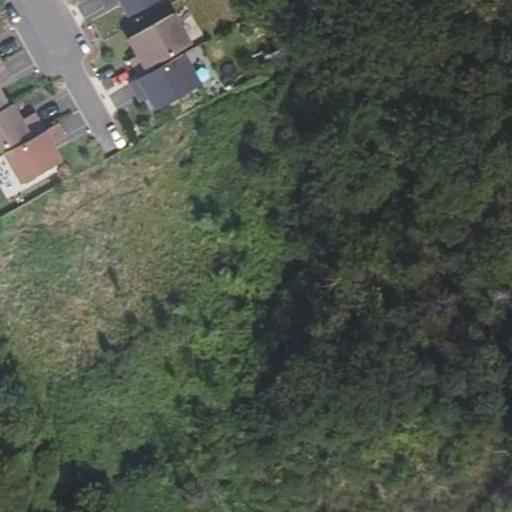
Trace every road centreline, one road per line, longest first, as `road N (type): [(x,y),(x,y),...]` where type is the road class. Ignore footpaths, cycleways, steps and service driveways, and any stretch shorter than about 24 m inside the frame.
road 1 (track): [(47,510),(58,467),(51,416),(0,313)]
road 2 (residential): [(117,149),(32,0)]
